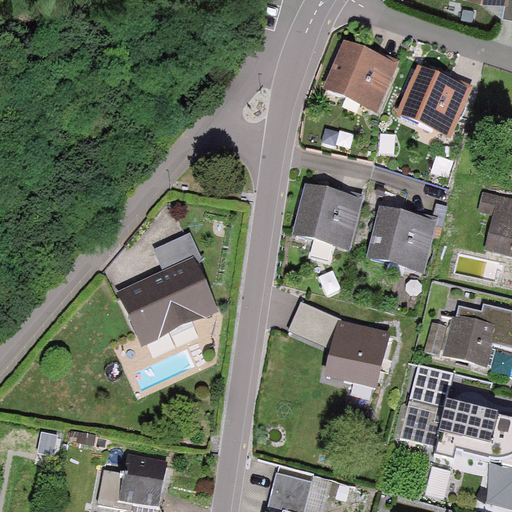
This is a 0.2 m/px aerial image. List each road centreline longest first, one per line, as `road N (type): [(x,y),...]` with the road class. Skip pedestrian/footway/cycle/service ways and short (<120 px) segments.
road 1 (unclassified): [(287,75),(220,511)]
road 2 (unclassified): [(287,75),(247,83),(0,364)]
road 3 (residential): [(349,0),(511,57)]
